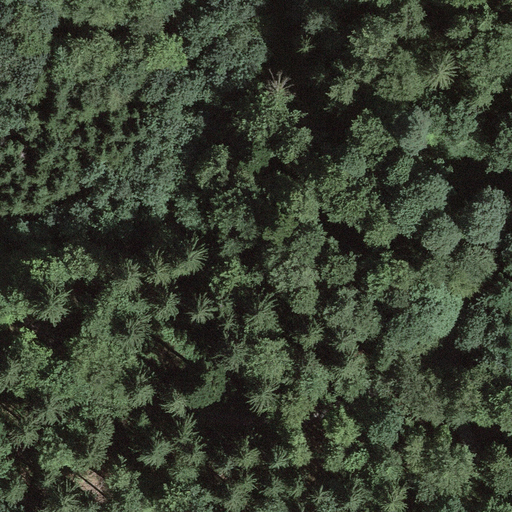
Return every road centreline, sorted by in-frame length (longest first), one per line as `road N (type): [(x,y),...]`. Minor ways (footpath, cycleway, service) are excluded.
road 1 (track): [(438,364),(313,415),(235,423),(115,386),(0,287)]
road 2 (track): [(438,364),(511,191)]
road 3 (track): [(511,491),(480,467),(438,364)]
